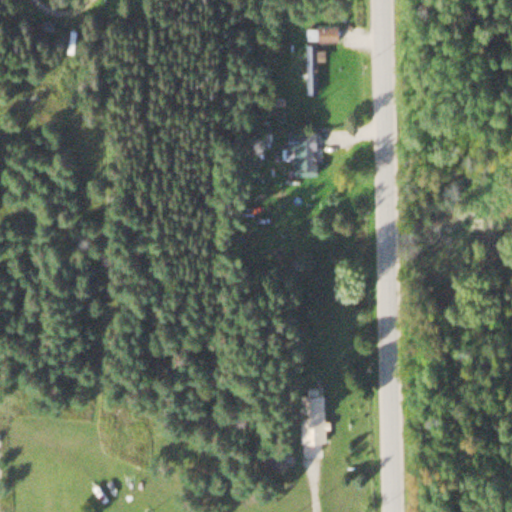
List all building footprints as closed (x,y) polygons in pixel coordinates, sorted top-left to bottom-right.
[(132,9),(109,9),(109,21),(132,21),(132,9)] [(40,31),(55,30),(55,19),(40,20),(40,31)] [(335,24),(313,24),(313,38),(335,38),(335,24)] [(302,42),(302,91),(315,91),(315,58),(321,58),(321,42),(302,42)] [(289,157),(290,174),(313,174),(312,128),(283,128),(284,158),(289,157)] [(298,440),(322,439),(322,391),(297,391),(298,440)] [(251,465),(276,465),(277,447),(252,446),(251,465)]
